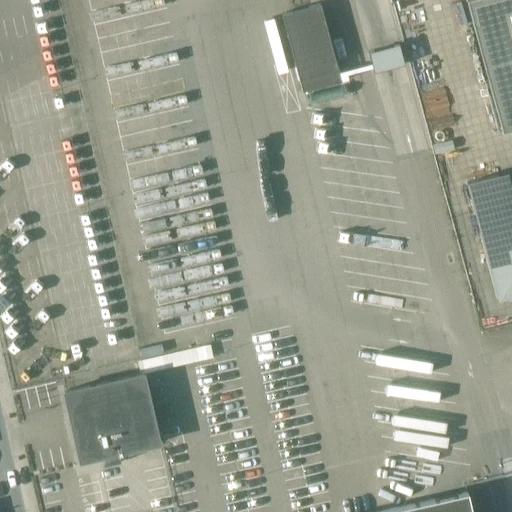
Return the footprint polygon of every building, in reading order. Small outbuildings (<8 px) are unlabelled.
[(511,0),(467,0),(465,1),(500,131),(511,127),(511,0)] [(303,90),(340,80),(320,3),(282,13),(303,90)] [(498,300),(511,296),(511,235),(496,174),(466,182),(498,300)] [(158,443),(142,373),(63,392),(68,414),(70,413),(72,419),(69,420),(79,461),(158,443)] [(470,511),(466,492),(379,511),(470,511)]
